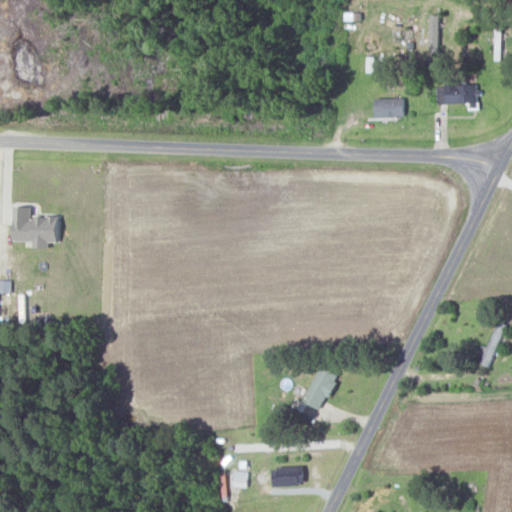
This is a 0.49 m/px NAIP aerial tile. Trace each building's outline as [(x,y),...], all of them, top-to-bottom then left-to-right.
[(440,14),(431,14),(430,52),(440,53),(440,14)] [(439,104),(478,103),(478,82),(446,83),(446,86),(439,86),(439,104)] [(405,97),(376,98),(377,116),(406,115),(405,97)] [(34,207),(16,206),(15,241),(35,241),(34,248),(51,248),(51,242),(60,242),(61,216),(34,215),(34,207)] [(326,375),(319,372),(305,401),(323,409),(340,375),(329,369),(326,375)] [(305,484),(305,467),(273,468),(274,485),(305,484)] [(248,487),(249,471),(235,471),(234,487),(248,487)]
